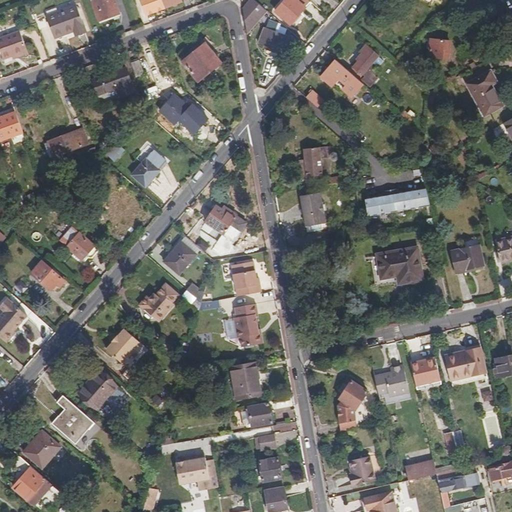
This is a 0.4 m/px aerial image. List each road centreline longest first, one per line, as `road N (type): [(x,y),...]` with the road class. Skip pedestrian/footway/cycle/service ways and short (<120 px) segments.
road 1 (residential): [(0,407),(253,118)]
road 2 (residential): [(0,89),(231,4),(253,118)]
road 3 (residential): [(297,361),(253,118)]
road 4 (residential): [(297,361),(511,308)]
road 5 (residential): [(253,118),(359,0)]
road 6 (residential): [(323,511),(297,361)]
